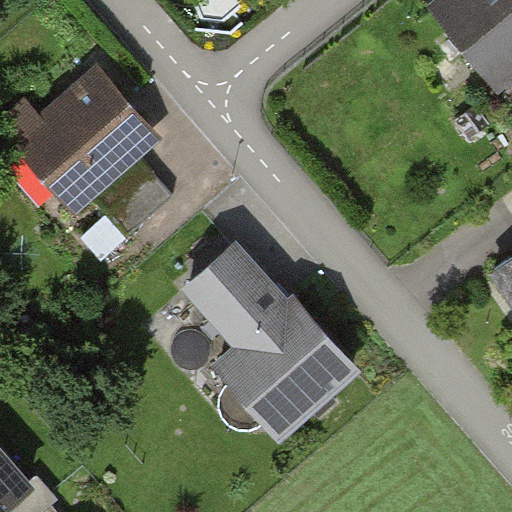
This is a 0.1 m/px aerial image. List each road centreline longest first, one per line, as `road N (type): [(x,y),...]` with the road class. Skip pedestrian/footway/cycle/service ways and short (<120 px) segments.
road 1 (residential): [(511,447),(233,126),(218,93)]
road 2 (residential): [(218,93),(334,0)]
road 3 (residential): [(218,93),(188,75),(122,0)]
